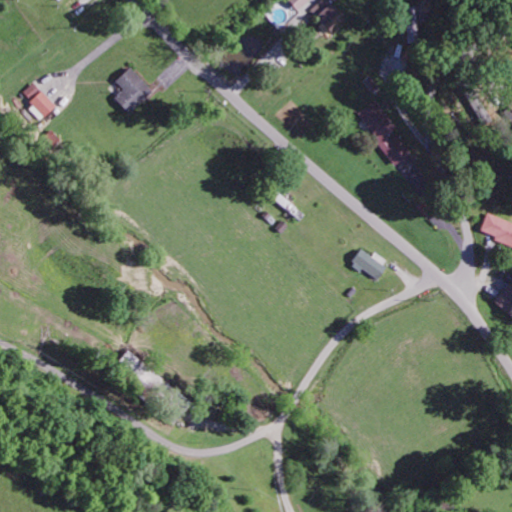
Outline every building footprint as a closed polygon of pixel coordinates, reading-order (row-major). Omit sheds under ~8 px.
[(286,0),(296,10),(306,0),(286,0)] [(319,0),(308,12),(333,34),(347,19),(326,0),(319,0)] [(130,115),(154,93),(129,67),(115,81),(123,89),(113,98),(130,115)] [(20,95),(42,118),(56,105),(33,82),(20,95)] [(511,122),(511,95),(510,98),(511,99),(511,100),(501,112),(511,122)] [(394,165),(412,152),(375,100),(357,113),(394,165)] [(511,244),(511,222),(486,214),(479,234),(511,244)] [(386,266),(361,250),(352,263),(377,280),(386,266)] [(174,424),(191,401),(126,351),(115,365),(171,407),(163,417),(174,424)]
